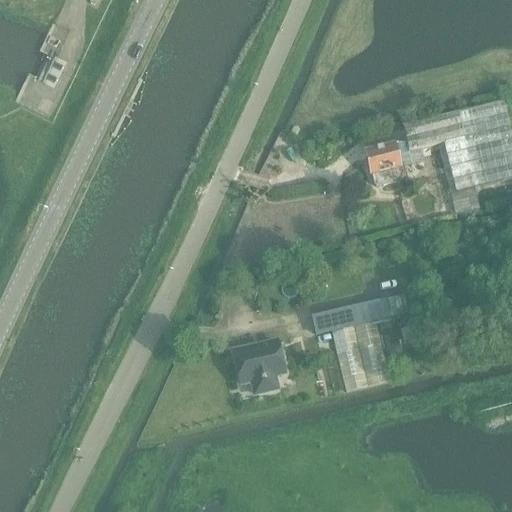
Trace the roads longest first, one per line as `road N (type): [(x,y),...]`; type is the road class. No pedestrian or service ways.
road 1 (residential): [(57,511),(302,0)]
road 2 (secondary): [(0,327),(157,0)]
